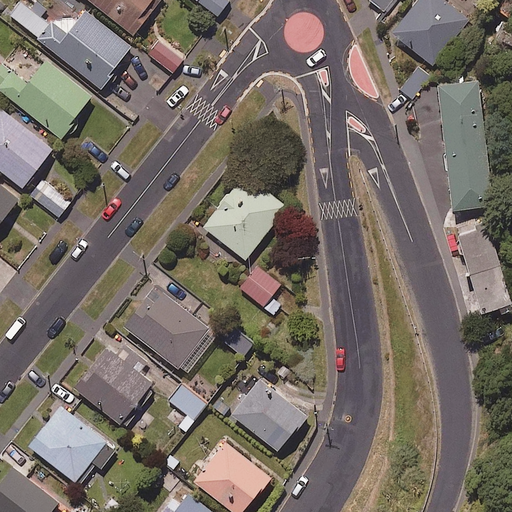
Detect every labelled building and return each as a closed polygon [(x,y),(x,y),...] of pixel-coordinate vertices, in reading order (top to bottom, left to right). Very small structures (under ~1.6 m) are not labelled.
[(159,0),(88,0),(137,38),(150,22),(146,18),(159,0)] [(196,0),(220,19),(234,1),(233,0),(196,0)] [(395,0),(376,0),(387,10),(395,0)] [(471,21),(444,0),(423,0),(395,36),(435,67),(471,21)] [(81,25),(77,21),(60,22),(55,28),(46,21),(53,11),(42,2),(35,11),(24,2),(11,18),(43,43),(103,92),(136,51),(90,14),(81,25)] [(185,61),(162,43),(152,56),(174,74),(185,61)] [(96,100),(50,64),(32,87),(4,66),(0,71),(0,89),(65,141),(96,100)] [(431,78),(420,69),(399,97),(411,106),(431,78)] [(480,76),(441,80),(454,206),(492,202),(480,76)] [(57,153),(0,108),(0,170),(27,191),(57,153)] [(287,204),(245,170),(204,221),(246,254),(287,204)] [(73,205),(45,182),(33,197),(60,220),(73,205)] [(0,232),(23,202),(0,184),(0,232)] [(511,300),(489,212),(459,219),(485,316),(511,308),(511,300)] [(280,283),(258,263),(240,283),(274,312),(281,304),(270,294),(280,283)] [(218,329),(154,281),(124,321),(188,369),(218,329)] [(253,341),(236,326),(225,337),(242,353),(253,341)] [(147,359),(118,335),(78,384),(125,423),(133,414),(126,409),(152,377),(140,367),(147,359)] [(252,369),(254,370),(257,370),(258,370),(260,370),(262,369),(264,368),(266,367),(267,365),(268,363),(269,361),(270,359),(270,357),(269,355),(269,353),(268,351),(266,349),(265,348),(263,347),(261,346),(259,346),(257,346),(255,346),(253,347),(251,348),(249,349),(248,351),(246,353),(246,355),(245,357),(245,359),(246,361),(246,363),(247,365),(249,366),(250,368),(252,369)] [(306,415),(260,379),(233,413),(279,449),(306,415)] [(208,399),(183,380),(170,397),(177,402),(168,415),(186,428),(208,399)] [(117,445),(61,400),(30,440),(82,482),(97,462),(101,465),(117,445)] [(208,433),(210,433),(213,434),(214,434),(216,434),(218,433),(220,432),(222,431),(223,429),(224,427),(225,425),(225,423),(225,421),(225,419),(224,417),(223,415),(222,413),(220,412),(219,411),(217,410),(215,410),(212,409),(210,410),(208,411),(206,412),(205,413),(203,414),(202,416),(201,418),(201,420),(201,423),(201,425),(202,427),(203,429),(204,430),(206,432),(208,433)] [(269,470),(226,437),(195,476),(238,510),(269,470)] [(184,458),(172,447),(160,460),(172,471),(184,458)] [(58,497),(12,462),(0,478),(0,511),(48,511),(47,511),(58,497)] [(219,511),(187,486),(173,504),(169,501),(159,511),(219,511)]
